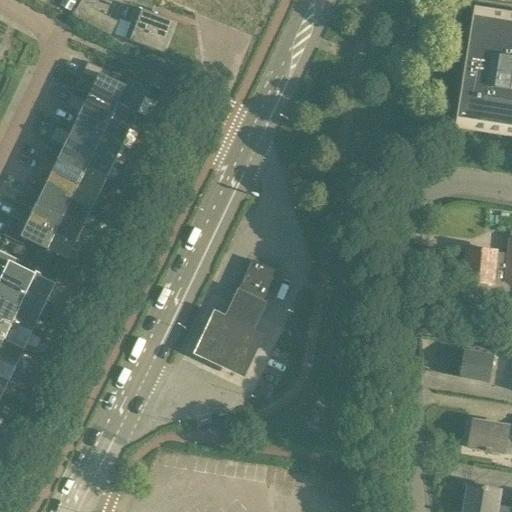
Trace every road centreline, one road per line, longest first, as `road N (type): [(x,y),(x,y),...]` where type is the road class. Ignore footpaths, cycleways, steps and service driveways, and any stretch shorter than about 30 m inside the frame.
road 1 (primary): [(69,511),(211,232),(312,0)]
road 2 (unclassified): [(420,511),(396,285),(404,214),(450,182),(511,190)]
road 3 (residential): [(0,2),(52,39),(0,168)]
